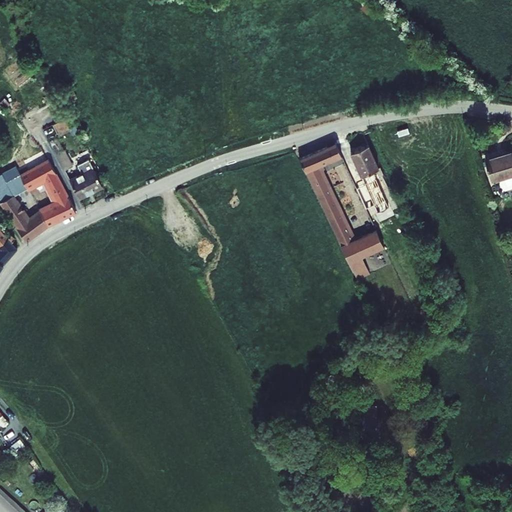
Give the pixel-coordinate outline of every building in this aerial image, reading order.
[(68,96),(56,104),(62,112),(74,104),(68,96)] [(71,126),(67,117),(55,123),(60,132),(71,126)] [(373,171),(378,168),(368,145),(351,152),(377,212),(388,207),(373,171)] [(49,146),(42,150),(58,175),(65,172),(49,146)] [(332,159),(326,146),(299,158),(349,262),(362,256),(354,239),(353,239),(318,165),(332,159)] [(511,153),(485,162),(491,181),(501,178),(505,191),(511,189),(511,153)] [(33,154),(16,163),(30,190),(40,185),(49,197),(40,203),(43,207),(39,210),(40,212),(29,220),(14,198),(12,195),(0,202),(0,203),(25,241),(72,216),(33,154)] [(0,172),(1,174),(0,173),(0,202),(12,195),(14,198),(30,190),(16,163),(0,170),(0,172)] [(96,189),(81,164),(74,169),(78,175),(64,184),(75,202),(96,189)] [(370,252),(384,246),(376,229),(362,235),(370,252)] [(0,272),(18,248),(0,230),(0,247),(0,248),(0,272)] [(362,235),(354,239),(362,256),(370,252),(362,235)] [(387,253),(384,246),(370,252),(373,259),(387,253)] [(370,274),(362,256),(349,262),(357,280),(370,274)] [(420,326),(418,319),(407,323),(410,330),(420,326)] [(377,430),(376,405),(364,405),(364,430),(377,430)] [(0,423),(3,427),(9,423),(2,414),(0,416),(0,423)]
